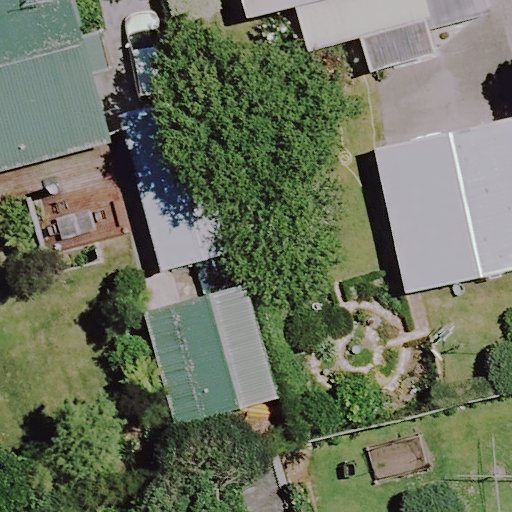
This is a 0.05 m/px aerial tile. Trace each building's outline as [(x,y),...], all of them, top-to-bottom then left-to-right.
[(0,0),(0,170),(125,138),(89,0),(0,0)] [(258,0),(262,15),(311,2),(323,48),(442,18),(437,0),(258,0)] [(511,271),(511,115),(394,143),(428,291),(511,271)] [(213,120),(133,139),(166,275),(246,256),(213,120)] [(19,231),(28,270),(126,246),(116,207),(19,231)] [(288,390),(264,280),(161,302),(185,412),(288,390)]
